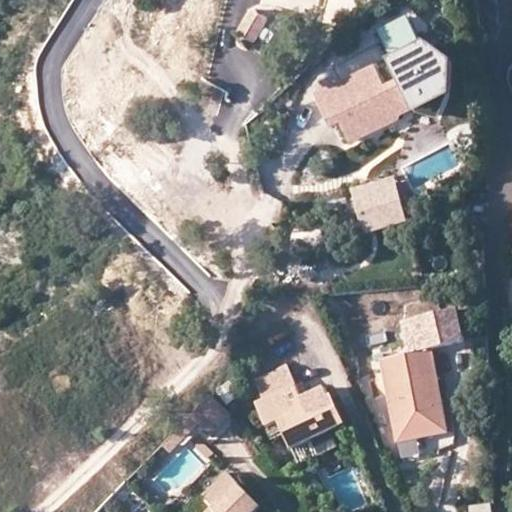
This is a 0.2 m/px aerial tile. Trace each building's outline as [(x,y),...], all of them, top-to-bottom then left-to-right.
[(256,48),(272,24),(253,10),(237,35),(256,48)] [(396,60),(424,47),(412,19),(383,32),(396,60)] [(453,64),(428,46),(424,47),(396,60),(405,82),(388,90),(378,68),(321,94),(335,123),(345,119),(354,139),(401,118),(402,114),(417,107),(419,110),(441,116),(451,96),(453,64)] [(436,135),(441,120),(417,112),(412,126),(436,135)] [(395,183),(353,191),(356,211),(399,203),(395,183)] [(401,323),(406,356),(424,353),(432,351),(462,345),(456,312),(401,323)] [(432,351),(424,353),(435,402),(442,401),(432,351)] [(435,402),(424,353),(406,356),(385,361),(401,444),(427,439),(449,435),(442,401),(435,402)] [(264,401),(297,386),(290,370),(257,385),(264,401)] [(264,401),(259,404),(270,428),(281,423),(295,450),(347,426),(333,397),(308,408),(301,393),(297,386),(264,401)] [(235,410),(219,387),(194,413),(201,420),(214,432),(235,410)] [(308,408),(333,397),(330,390),(305,401),(308,408)] [(201,420),(194,413),(183,425),(190,432),(201,420)] [(190,432),(183,425),(166,443),(173,449),(190,432)] [(211,511),(258,511),(261,509),(244,490),(229,474),(203,498),(213,510),(211,511)]
